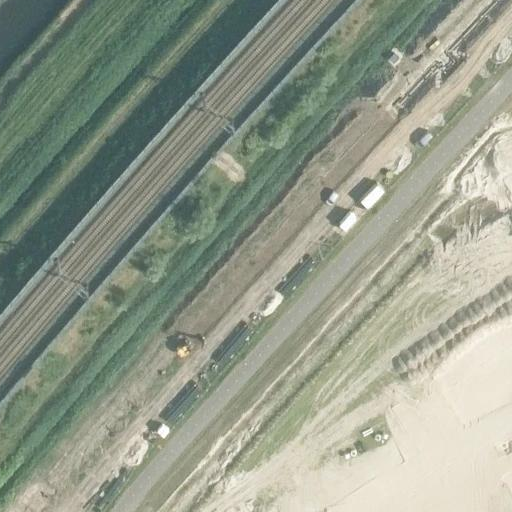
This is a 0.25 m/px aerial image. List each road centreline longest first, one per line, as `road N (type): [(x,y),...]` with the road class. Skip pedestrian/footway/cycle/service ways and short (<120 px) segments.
road 1 (residential): [(230,511),(158,381),(344,281)]
road 2 (track): [(231,0),(0,264)]
road 3 (residential): [(344,281),(460,491)]
road 4 (residential): [(344,281),(511,191)]
road 5 (residential): [(511,159),(476,91),(511,55)]
